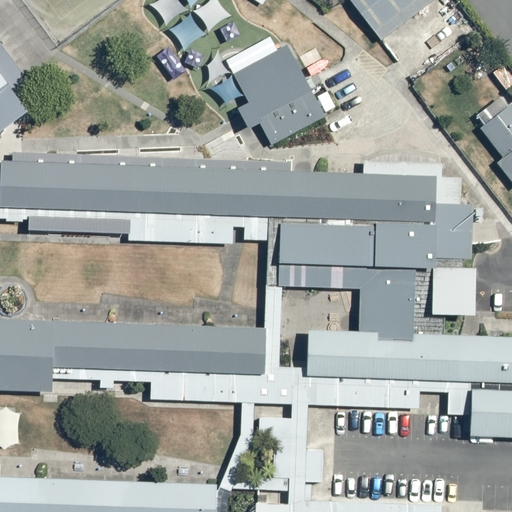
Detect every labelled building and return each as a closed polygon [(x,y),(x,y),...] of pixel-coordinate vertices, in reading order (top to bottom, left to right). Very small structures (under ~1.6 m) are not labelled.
[(348,0),(381,39),(431,0),(348,0)] [(0,129),(26,110),(15,94),(29,82),(0,43),(0,129)] [(248,102),(237,107),(247,128),(257,122),(270,144),(325,115),(323,113),(335,106),(321,83),(310,90),(286,46),(233,73),(248,102)] [(496,162),(511,182),(511,103),(508,107),(500,96),(477,114),(484,124),(479,128),(501,156),(496,162)] [(12,151),(11,161),(290,170),(289,162),(12,151)] [(435,176),(362,172),(290,170),(11,161),(0,160),(0,205),(268,215),(434,221),(435,202),(435,176)] [(363,160),(362,172),(435,176),(441,176),(441,163),(363,160)] [(441,176),(435,176),(435,202),(461,203),(461,176),(441,176)] [(461,203),(435,202),(434,221),(435,224),(435,258),(463,259),(471,259),(472,245),(473,204),(461,203)] [(0,205),(0,217),(5,218),(6,220),(22,221),(23,218),(28,218),(28,215),(129,219),(129,234),(128,240),(230,244),(233,244),(233,226),(243,227),(243,239),(266,239),(268,215),(0,205)] [(28,218),(27,229),(129,234),(129,219),(28,215),(28,218)] [(375,221),(435,224),(434,221),(268,215),(266,239),(266,241),(265,285),(277,285),(278,261),(280,223),(374,225),(375,221)] [(280,223),(278,261),(415,267),(432,267),(434,267),(435,258),(435,224),(375,221),(374,225),(280,223)] [(434,267),(462,267),(463,259),(435,258),(434,267)] [(376,338),(413,339),(413,332),(415,267),(278,261),(277,285),(281,285),(359,289),(358,323),(358,330),(376,331),(376,338)] [(430,312),(432,267),(415,267),(413,332),(442,333),(443,313),(430,312)] [(432,267),(430,312),(443,313),(473,314),(474,289),(474,268),(462,267),(434,267),(432,267)] [(52,366),(51,377),(98,380),(98,387),(113,388),(113,380),(150,381),(150,399),(241,402),(254,403),(290,404),(292,367),(278,366),(281,285),(277,285),(265,285),(264,309),(263,327),(265,327),(264,373),(52,366)] [(0,389),(51,391),(51,377),(52,366),(264,373),(265,327),(263,327),(12,318),(0,317),(0,389)] [(511,382),(511,335),(442,333),(413,332),(413,339),(376,338),(376,331),(358,330),(307,329),(306,366),(306,375),(469,381),(511,382)] [(511,382),(469,381),(306,375),(306,366),(292,367),(290,404),(290,417),(307,418),(308,404),(418,408),(419,391),(447,392),(447,413),(470,414),(471,388),(511,389),(511,382)] [(511,389),(471,388),(470,414),(469,435),(511,437),(511,389)] [(254,403),(241,402),(241,410),(240,434),(226,468),(222,477),(216,492),(215,511),(226,511),(227,501),(232,488),(237,476),(253,437),(254,403)] [(307,418),(290,417),(259,417),(255,478),(288,478),(288,491),(288,504),(290,504),(303,505),(304,500),(310,500),(311,488),(312,481),(322,482),(323,450),(306,449),(307,418)] [(215,511),(216,492),(216,484),(0,475),(0,511),(215,511)] [(237,476),(232,488),(258,489),(288,491),(288,478),(255,478),(237,476)] [(440,511),(440,504),(310,500),(304,500),(303,505),(290,504),(288,504),(288,491),(258,489),(257,502),(255,502),(254,511),(440,511)]
